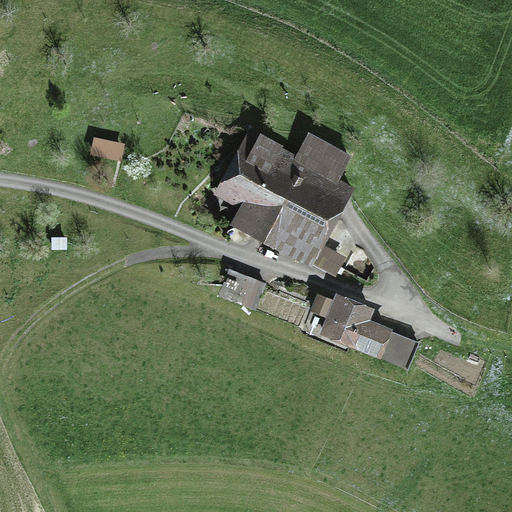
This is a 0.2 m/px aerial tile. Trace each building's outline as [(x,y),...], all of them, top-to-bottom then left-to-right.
[(234,225),(310,265),(312,261),(336,274),(343,259),(320,246),(352,186),(336,178),(348,155),(308,133),(296,156),(257,135),(226,195),(245,205),(234,225)] [(124,146),(95,140),(92,158),(120,163),(124,146)] [(261,283),(224,269),(215,294),(252,308),(261,283)] [(332,301),(317,295),(310,312),(325,318),(332,301)] [(370,309),(338,296),(324,331),(378,353),(376,358),(407,370),(418,342),(365,321),(370,309)]
